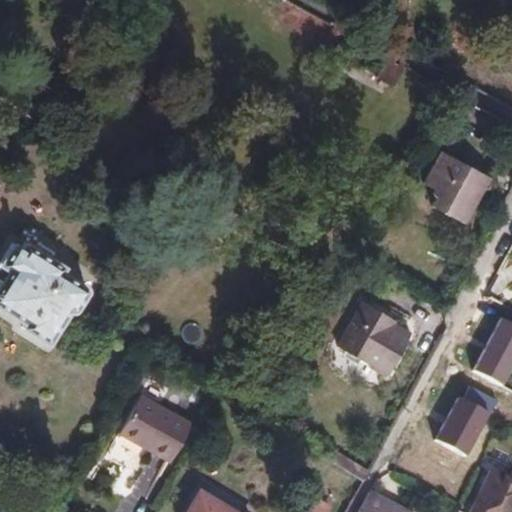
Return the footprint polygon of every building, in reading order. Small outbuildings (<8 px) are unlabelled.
[(407,62),(336,24),(324,48),(394,85),(405,65),(407,62)] [(443,153),(426,185),(434,189),(432,194),(436,196),(431,206),(462,224),(488,177),(443,153)] [(11,270),(0,287),(0,302),(30,322),(25,329),(48,343),(69,308),(74,311),(88,288),(61,271),(63,267),(27,245),(22,252),(11,245),(0,263),(11,270)] [(378,315),(380,312),(360,300),(334,345),(384,374),(408,332),(389,321),(378,315)] [(391,317),(380,312),(378,315),(389,321),(391,317)] [(511,368),(511,322),(501,317),(474,371),(503,385),(511,368)] [(464,397),(459,396),(434,441),(465,456),(497,401),(469,385),(464,397)] [(189,421),(140,394),(120,431),(169,458),(189,421)] [(342,454),(335,464),(362,481),(368,469),(342,454)] [(511,511),(511,481),(489,469),(468,511),(511,511)] [(229,511),(198,493),(186,511),(229,511)] [(402,511),(367,495),(357,511),(402,511)]
